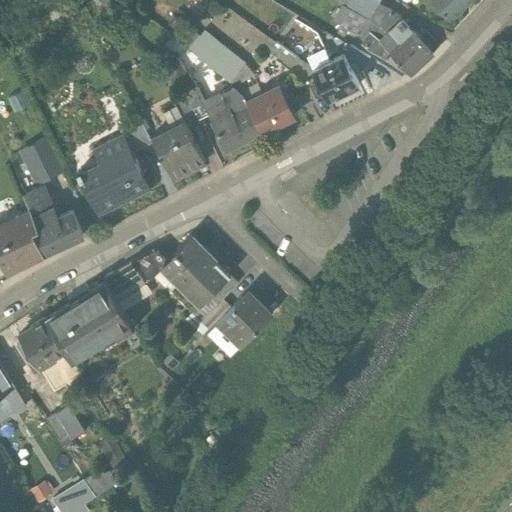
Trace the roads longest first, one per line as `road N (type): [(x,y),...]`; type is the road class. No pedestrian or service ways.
road 1 (residential): [(0,307),(441,82),(511,0)]
road 2 (unknown): [(315,318),(213,200)]
